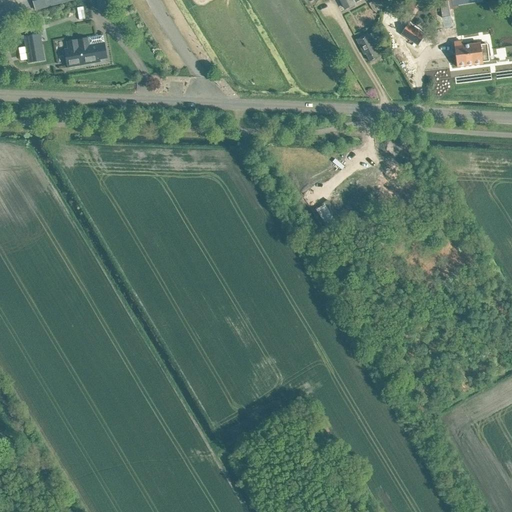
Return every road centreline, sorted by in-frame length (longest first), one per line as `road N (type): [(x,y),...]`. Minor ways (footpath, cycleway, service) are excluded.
road 1 (tertiary): [(511,119),(0,96)]
road 2 (unclassified): [(67,511),(0,399)]
